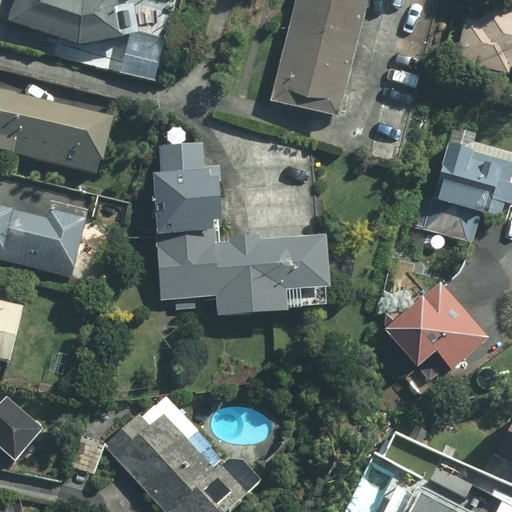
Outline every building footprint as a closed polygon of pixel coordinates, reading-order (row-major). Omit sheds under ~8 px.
[(18,0),(13,17),(84,41),(128,32),(122,0),(18,0)] [(299,0),(275,100),(345,116),(373,0),(299,0)] [(511,8),(504,7),(468,19),(459,60),(511,72),(511,8)] [(0,150),(0,149),(107,172),(120,114),(0,88),(0,150)] [(218,167),(209,168),(207,141),(163,145),(165,170),(156,171),(166,299),(222,295),(223,312),(294,307),(293,286),(336,283),(332,233),(264,239),(264,232),(233,235),(234,241),(224,242),(218,167)] [(511,202),(511,158),(452,141),(437,194),(506,213),(509,201),(511,202)] [(52,204),(49,215),(0,203),(0,258),(75,276),(90,214),(52,204)] [(493,337),(445,281),(391,328),(423,365),(443,348),(458,366),(493,337)] [(31,307),(0,300),(0,355),(19,359),(31,307)] [(106,443),(171,511),(229,511),(258,486),(166,388),(106,443)] [(0,443),(21,461),(50,427),(9,392),(0,402),(0,443)] [(511,427),(496,455),(511,464),(511,427)] [(511,511),(511,504),(475,484),(467,499),(433,481),(416,511),(511,511)]
